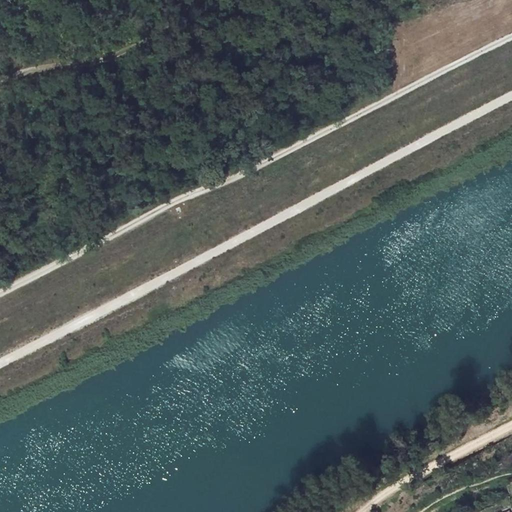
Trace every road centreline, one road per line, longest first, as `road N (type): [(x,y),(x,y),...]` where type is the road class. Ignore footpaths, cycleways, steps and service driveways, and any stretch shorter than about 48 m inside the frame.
road 1 (track): [(0,362),(511,94)]
road 2 (track): [(511,36),(0,291)]
road 3 (track): [(191,0),(168,30),(127,49),(38,67),(0,86)]
